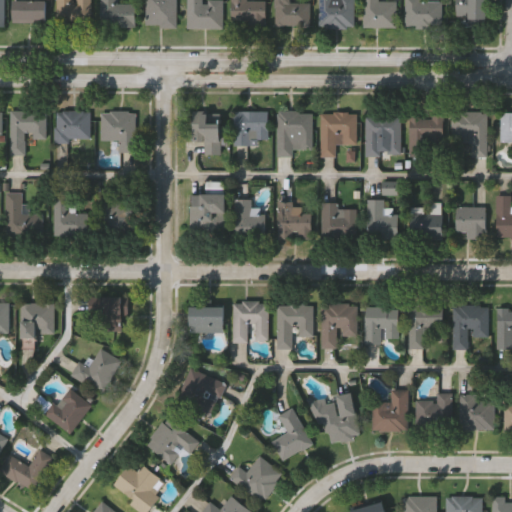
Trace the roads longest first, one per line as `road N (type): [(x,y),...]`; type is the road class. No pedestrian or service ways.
road 1 (tertiary): [(511,60),(0,59)]
road 2 (residential): [(0,269),(511,270)]
road 3 (residential): [(50,511),(141,398),(159,354),(165,60)]
road 4 (tertiary): [(0,78),(434,80)]
road 5 (residential): [(511,464),(365,467),(332,482),(299,511)]
